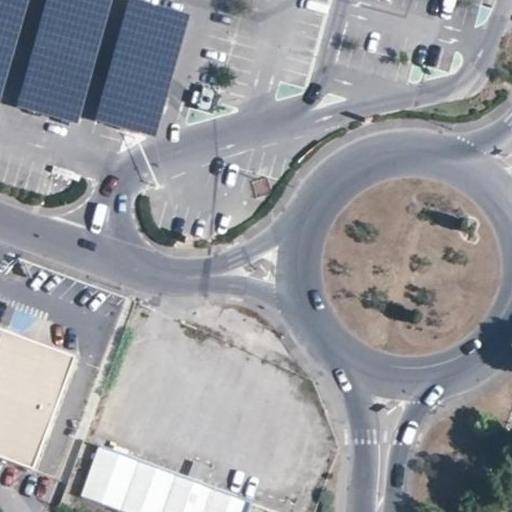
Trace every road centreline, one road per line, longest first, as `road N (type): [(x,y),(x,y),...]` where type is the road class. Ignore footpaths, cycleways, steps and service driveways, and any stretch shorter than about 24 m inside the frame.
road 1 (secondary): [(449,158),(417,152),(355,166),(310,212)]
road 2 (secondary): [(352,365),(367,433),(361,511)]
road 3 (secondary): [(393,511),(404,434),(439,377)]
road 4 (residential): [(220,272),(179,278),(99,252)]
